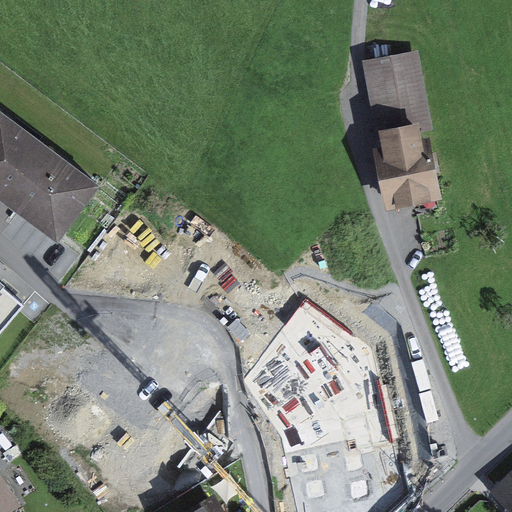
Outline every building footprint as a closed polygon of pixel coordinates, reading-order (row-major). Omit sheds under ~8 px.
[(414,56),(369,65),(385,148),(377,150),(388,208),(438,198),(430,156),(420,158),(414,129),(428,126),(414,56)] [(94,187),(0,117),(0,194),(57,237),(94,187)] [(0,329),(22,304),(0,285),(0,329)] [(511,511),(511,474),(496,491),(511,507),(511,511)] [(0,511),(3,511),(15,506),(0,482),(0,511)] [(220,511),(213,499),(192,511),(220,511)]
